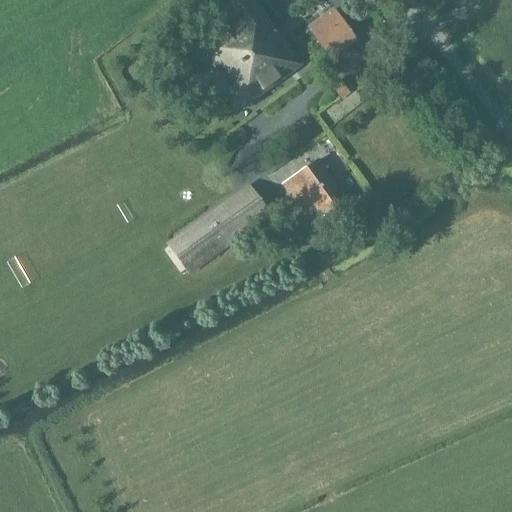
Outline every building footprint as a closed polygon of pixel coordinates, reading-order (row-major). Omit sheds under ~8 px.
[(304,67),(255,0),(237,0),(221,11),(230,24),(197,48),(210,67),(212,66),(230,91),(233,89),(247,108),(304,67)] [(332,9),(306,29),(331,63),(358,43),(332,9)] [(338,82),(330,88),(339,99),(347,92),(338,82)] [(283,185),(310,225),(345,201),(317,162),(283,185)] [(166,244),(189,276),(272,217),(249,185),(166,244)]
